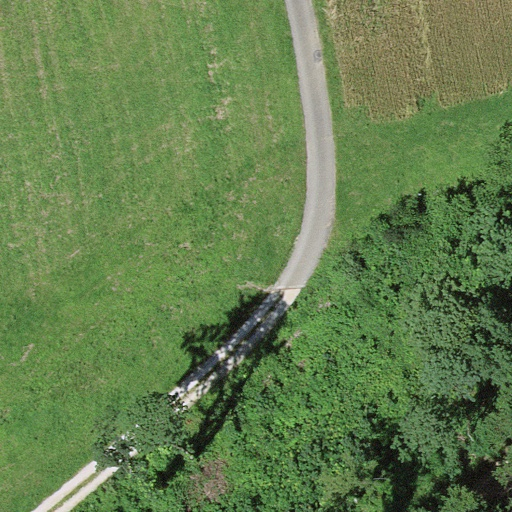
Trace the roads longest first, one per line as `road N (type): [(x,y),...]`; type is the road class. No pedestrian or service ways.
road 1 (track): [(301,0),(323,139),(322,226),(227,357),(36,511)]
road 2 (track): [(511,439),(406,511)]
